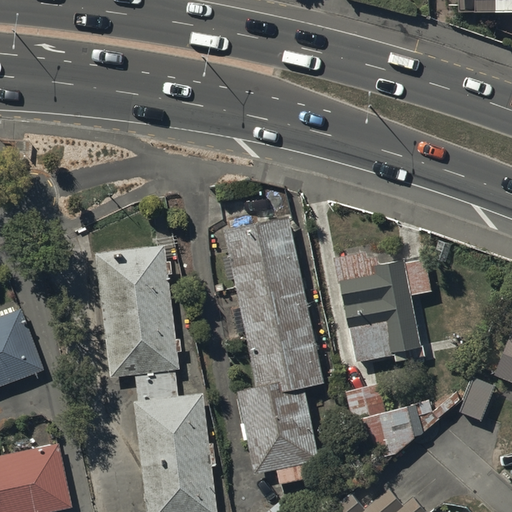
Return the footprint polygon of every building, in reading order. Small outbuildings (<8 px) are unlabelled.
[(511,0),(466,0),(466,6),(478,6),(478,20),(511,20),(511,0)] [(324,387),(288,220),(225,233),(231,260),(223,261),(228,284),(234,283),(241,314),(235,315),(240,339),(246,337),(258,391),(238,396),(256,479),(279,474),(282,488),(315,481),(312,466),(322,464),(306,391),(324,387)] [(163,249),(95,258),(110,383),(135,380),(138,406),(133,407),(145,511),(214,511),(201,396),(178,399),(175,375),(178,374),(163,249)] [(340,288),(342,288),(357,366),(395,359),(396,365),(426,360),(424,349),(422,350),(412,299),(433,295),(426,263),(406,267),(405,264),(403,264),(403,260),(379,265),(378,261),(368,263),(367,256),(335,262),(340,288)] [(0,387),(41,372),(19,313),(0,319),(0,387)] [(511,347),(499,376),(511,382),(511,347)] [(465,402),(460,416),(478,423),(481,418),(485,419),(497,390),(485,385),(486,382),(472,377),(462,401),(465,402)] [(386,416),(379,387),(342,396),(357,459),(376,454),(377,460),(403,454),(399,437),(414,433),(409,410),(386,416)] [(0,511),(68,511),(71,511),(60,447),(0,459),(0,511)] [(427,511),(415,496),(404,504),(392,488),(366,509),(354,494),(330,511),(427,511)]
